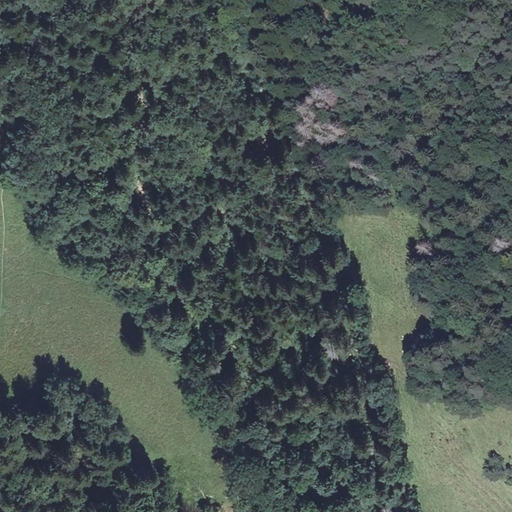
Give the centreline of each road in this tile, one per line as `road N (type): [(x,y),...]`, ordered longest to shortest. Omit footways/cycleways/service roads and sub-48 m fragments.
road 1 (track): [(130,306),(185,306),(260,412),(338,477),(355,511)]
road 2 (track): [(185,306),(141,192),(132,78)]
